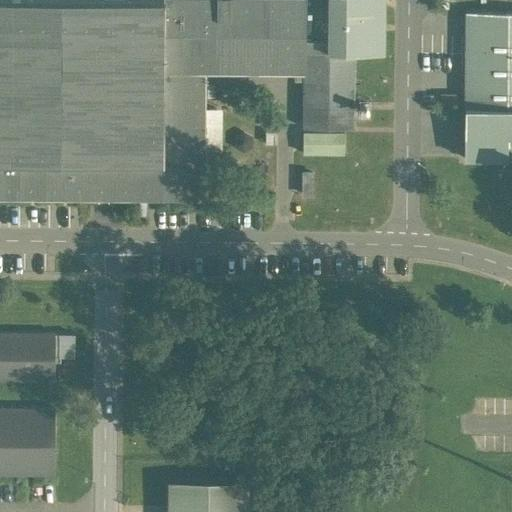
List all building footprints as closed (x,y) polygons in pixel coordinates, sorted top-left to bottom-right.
[(0,0),(0,192),(156,194),(203,194),(204,169),(204,105),(204,98),(204,67),(220,67),(303,67),(303,40),(303,0),(0,0)] [(327,0),(327,40),(327,51),(354,52),(383,52),(383,0),(327,0)] [(511,12),(465,12),(465,18),(464,158),(508,158),(508,137),(511,137),(511,12)] [(303,67),(302,127),(353,127),(354,52),(327,51),(327,40),(303,40),(303,67)] [(343,132),(303,132),(303,154),(342,154),(343,132)] [(0,473),(54,474),(54,408),(0,407),(0,378),(54,379),(54,331),(0,330),(0,473)] [(247,511),(248,481),(168,480),(168,505),(168,511),(247,511)]
